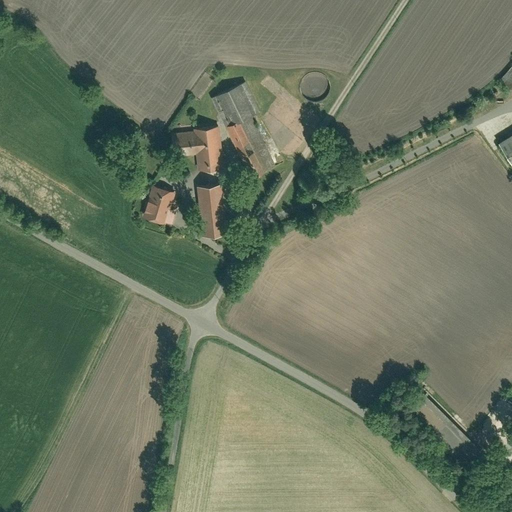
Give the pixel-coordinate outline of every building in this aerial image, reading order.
[(511,66),(502,78),(511,86),(511,66)] [(244,81),(211,96),(248,175),(272,164),(249,115),(258,111),(244,81)] [(199,166),(220,164),(217,125),(172,130),(174,152),(197,150),(199,166)] [(511,133),(499,143),(511,162),(511,133)] [(218,182),(197,184),(202,231),(223,229),(218,182)] [(172,221),(179,191),(152,184),(145,214),(172,221)] [(471,440),(417,385),(400,402),(455,456),(471,440)]
